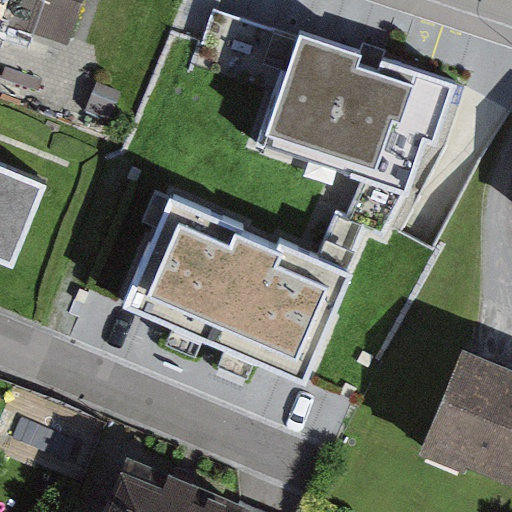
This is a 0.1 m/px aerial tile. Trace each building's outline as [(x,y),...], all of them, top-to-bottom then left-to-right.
[(92,0),(0,0),(0,40),(1,37),(72,60),(92,0)] [(435,104),(275,50),(239,168),(385,215),(401,164),(414,167),(435,104)] [(0,265),(27,201),(0,191),(0,265)] [(337,275),(159,204),(115,312),(294,383),(337,275)] [(511,377),(465,358),(417,471),(511,511),(511,377)] [(192,511),(98,475),(81,511),(192,511)]
